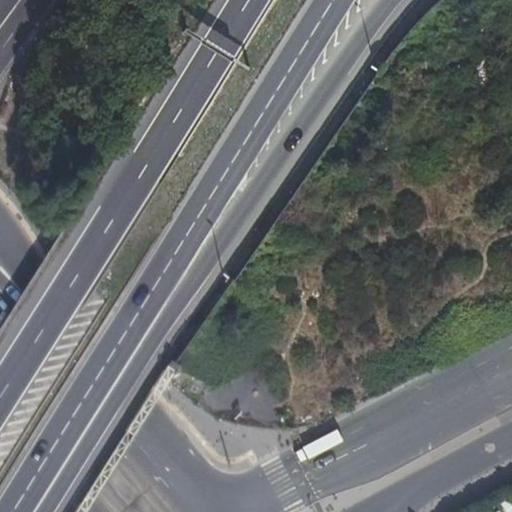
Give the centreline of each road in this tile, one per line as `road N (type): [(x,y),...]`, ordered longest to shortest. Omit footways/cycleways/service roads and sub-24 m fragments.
road 1 (motorway): [(39,511),(143,348),(393,0)]
road 2 (motorway): [(16,511),(339,0)]
road 3 (motorway): [(242,0),(0,392)]
road 4 (primary): [(486,382),(215,511)]
road 5 (primary): [(160,448),(0,234)]
road 6 (primary): [(160,448),(0,289)]
